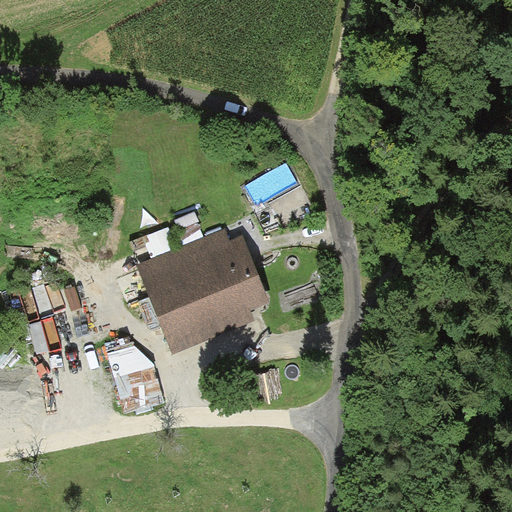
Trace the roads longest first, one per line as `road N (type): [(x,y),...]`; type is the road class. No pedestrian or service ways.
road 1 (track): [(332,511),(344,423),(343,266),(330,193),(305,136),(117,84),(0,72)]
road 2 (track): [(344,423),(168,422),(0,454)]
road 3 (track): [(347,328),(428,212),(511,132)]
road 4 (track): [(305,136),(334,106),(355,0)]
